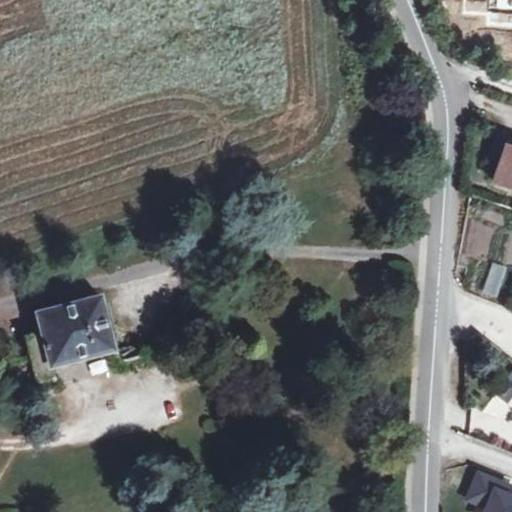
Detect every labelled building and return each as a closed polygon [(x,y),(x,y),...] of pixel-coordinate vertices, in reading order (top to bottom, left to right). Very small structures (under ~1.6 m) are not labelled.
[(511,190),(511,143),(511,139),(498,135),(490,158),(503,163),(495,184),(511,190)] [(37,335),(50,381),(56,380),(53,369),(116,352),(102,299),(40,317),(44,333),(37,335)] [(50,381),(37,335),(28,338),(41,384),(50,381)] [(510,404),(511,400),(511,365),(494,393),(510,404)] [(511,487),(480,475),(470,500),(491,508),(489,511),(511,511),(511,499),(507,497),(511,487)]
